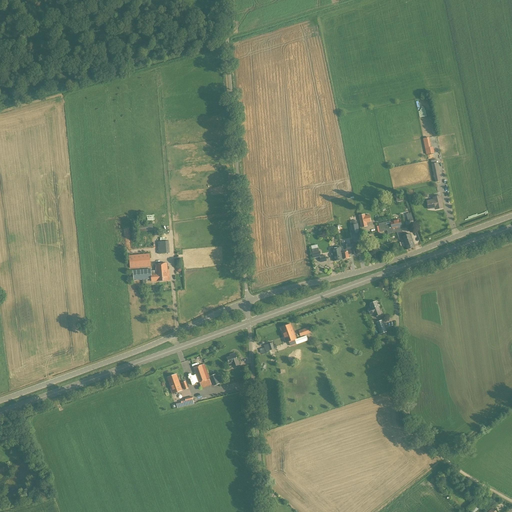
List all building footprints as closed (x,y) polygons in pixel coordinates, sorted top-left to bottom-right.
[(426,155),(434,153),(433,146),(431,146),(429,137),(423,138),(426,155)] [(440,181),(436,159),(431,160),(435,182),(440,181)] [(433,200),(427,201),(428,209),(436,208),(437,210),(443,208),(441,196),(433,198),(433,200)] [(414,225),(410,209),(408,210),(407,208),(405,209),(405,211),(408,222),(405,223),(406,226),(409,225),(409,226),(414,225)] [(369,215),(364,216),(364,214),(358,216),(361,228),(367,226),(366,223),(370,222),(369,215)] [(378,224),(379,226),(377,227),(378,233),(387,231),(388,234),(396,232),(395,229),(400,228),(401,227),(400,219),(378,224)] [(403,236),(400,228),(395,229),(396,232),(398,238),(402,237),(406,250),(415,247),(410,234),(403,236)] [(170,253),(169,241),(157,242),(158,254),(170,253)] [(343,253),(342,253),(343,260),(349,258),(348,254),(352,254),(352,255),(356,254),(354,244),(348,246),(348,244),(347,244),(347,245),(344,245),(345,250),(344,250),(342,250),(343,253)] [(343,260),(342,253),(341,247),(331,249),(333,261),(343,260)] [(312,259),(319,257),(320,256),(319,252),(318,248),(312,249),(312,253),(311,253),(312,259)] [(155,265),(156,271),(151,271),(151,269),(133,271),(134,281),(144,280),(144,283),(147,283),(147,280),(151,279),(151,282),(157,281),(157,282),(169,280),(169,272),(167,272),(167,264),(155,265)] [(376,302),(370,304),(371,308),(367,309),(369,314),(372,313),(373,316),(381,314),(378,306),(377,306),(376,302)] [(382,320),(376,322),(380,335),(386,332),(382,320)] [(291,324),(280,328),(286,343),(296,339),(291,324)] [(300,336),(310,333),(308,328),(298,331),(300,336)] [(266,352),(274,349),(273,343),(264,345),(266,352)] [(239,365),(239,363),(235,353),(231,355),(232,356),(226,358),(229,364),(232,363),(233,365),(234,367),(239,365)] [(207,380),(202,365),(193,368),(199,383),(200,383),(201,387),(208,385),(206,380),(207,380)] [(219,384),(215,374),(210,377),(214,386),(219,384)] [(170,385),(179,382),(178,380),(178,381),(176,375),(168,377),(170,383),(169,384),(170,385)] [(179,382),(170,385),(171,389),(170,389),(172,394),(182,391),(179,382)]
